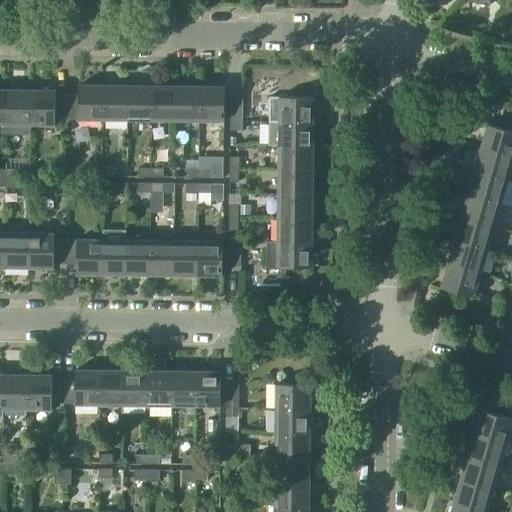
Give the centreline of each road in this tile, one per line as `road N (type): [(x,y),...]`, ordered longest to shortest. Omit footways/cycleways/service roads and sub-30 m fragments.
road 1 (residential): [(0,36),(388,40)]
road 2 (residential): [(379,334),(0,327)]
road 3 (residential): [(379,334),(388,40)]
road 4 (residential): [(380,511),(379,334)]
road 5 (residential): [(511,370),(379,334)]
road 6 (residential): [(388,40),(511,77)]
